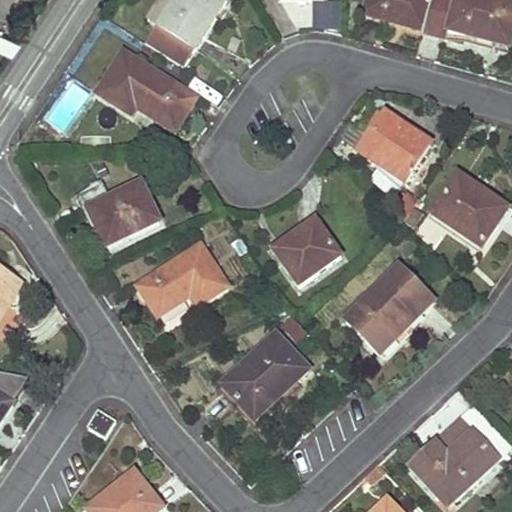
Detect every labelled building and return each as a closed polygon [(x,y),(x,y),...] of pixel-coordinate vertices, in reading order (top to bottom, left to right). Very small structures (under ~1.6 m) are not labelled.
[(222,0),(174,0),(157,30),(146,48),(183,71),(226,2),(222,0)] [(162,0),(148,24),(157,30),(174,0),(162,0)] [(369,0),(365,17),(423,33),(432,0),(369,0)] [(448,34),(458,0),(456,0),(432,0),(423,33),(447,40),(448,34)] [(511,29),(511,5),(492,0),(457,0),(458,0),(448,34),(468,39),(504,49),(510,28),(511,29)] [(0,48),(12,54),(18,45),(0,37),(0,48)] [(122,56),(97,97),(131,118),(136,110),(175,134),(195,102),(122,56)] [(360,157),(386,119),(379,115),(365,137),(354,153),(360,157)] [(382,173),(405,188),(431,149),(386,119),(360,157),(379,170),(382,173)] [(354,153),(365,137),(352,128),(341,145),(354,153)] [(382,173),(379,170),(371,181),(397,199),(405,188),(382,173)] [(508,213),(458,180),(432,220),(481,253),(508,213)] [(76,197),(85,217),(90,215),(108,251),(161,226),(143,188),(112,203),(103,184),(76,197)] [(404,223),(412,211),(418,202),(407,195),(392,216),(404,223)] [(402,225),(408,228),(413,231),(422,218),(412,211),(404,223),(402,225)] [(342,261),(315,224),(273,254),(299,291),(342,261)] [(159,320),(188,302),(195,313),(229,290),(203,251),(140,290),(159,320)] [(431,303),(415,287),(399,272),(347,325),(378,356),(431,303)] [(27,324),(4,319),(0,318),(0,306),(15,285),(0,274),(0,341),(14,344),(27,324)] [(0,318),(4,319),(24,291),(15,285),(0,306),(0,318)] [(281,331),(300,346),(308,335),(290,320),(281,331)] [(302,389),(298,385),(310,373),(276,338),(223,388),(261,428),(302,389)] [(0,424),(9,411),(28,384),(0,378),(0,424)] [(459,425),(427,456),(439,468),(471,438),(459,425)] [(410,472),(434,499),(438,495),(451,509),(497,465),(471,438),(439,468),(427,456),(410,472)] [(382,477),(379,473),(375,469),(364,480),(371,487),(382,477)] [(160,511),(134,478),(91,511),(160,511)] [(438,495),(434,499),(446,511),(447,511),(451,509),(438,495)]
